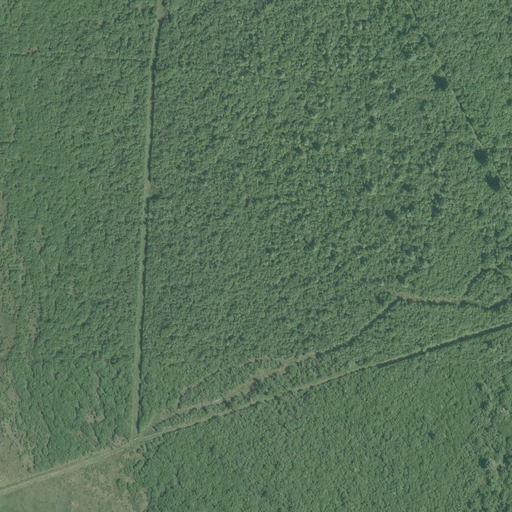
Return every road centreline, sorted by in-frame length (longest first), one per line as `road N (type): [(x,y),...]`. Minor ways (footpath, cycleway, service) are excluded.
road 1 (track): [(511,321),(134,442)]
road 2 (track): [(154,59),(134,442)]
road 3 (track): [(511,200),(406,0)]
road 4 (track): [(134,442),(0,492)]
